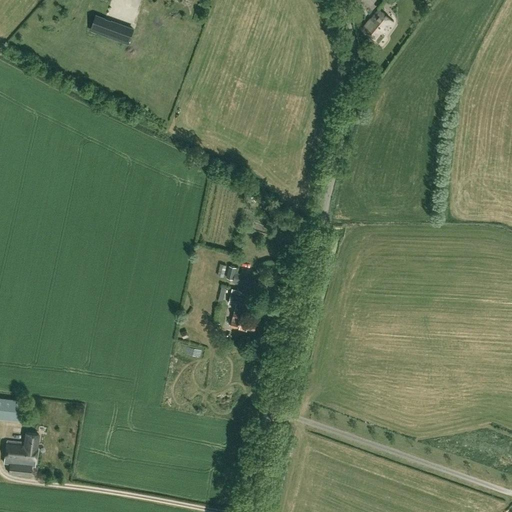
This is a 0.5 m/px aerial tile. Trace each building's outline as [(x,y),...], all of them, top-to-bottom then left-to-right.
[(379,9),(362,28),(378,42),(384,35),(382,34),(393,21),(379,9)] [(104,19),(96,16),(91,30),(99,33),(104,19)] [(134,30),(118,25),(113,39),(129,44),(134,30)] [(163,50),(169,35),(159,32),(154,47),(163,50)] [(226,277),(233,279),(235,272),(236,267),(229,265),(226,277)] [(255,276),(235,272),(233,279),(233,282),(252,287),(255,276)] [(257,318),(241,314),(241,312),(234,311),(231,326),(244,329),(244,328),(254,330),(257,318)] [(23,401),(0,398),(0,418),(20,421),(23,401)] [(34,466),(36,447),(38,433),(25,432),(23,442),(7,440),(4,462),(10,463),(9,473),(30,475),(31,465),(34,466)]
